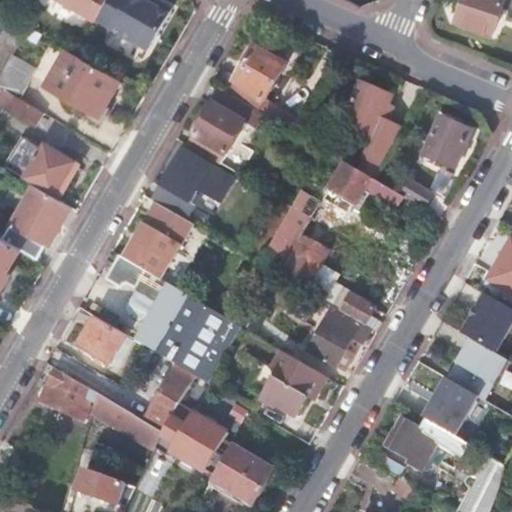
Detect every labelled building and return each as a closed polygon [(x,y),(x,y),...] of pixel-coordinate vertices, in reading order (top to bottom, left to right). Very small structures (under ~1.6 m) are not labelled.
[(61,0),(96,20),(98,18),(108,0),(61,0)] [(108,0),(98,18),(149,48),(174,8),(162,1),(155,2),(150,0),(108,0)] [(492,31),(503,0),(463,0),(456,18),(492,31)] [(0,78),(4,71),(31,26),(1,8),(0,8),(0,26),(7,30),(0,41),(0,78)] [(256,47),(229,94),(267,116),(298,134),(304,123),(266,101),(286,66),(256,47)] [(121,79),(77,53),(69,49),(48,85),(92,110),(89,115),(101,123),(110,109),(105,106),(121,79)] [(4,71),(0,78),(0,85),(22,99),(29,86),(4,71)] [(384,129),(379,126),(386,112),(393,97),(362,84),(346,121),(361,127),(359,133),(374,139),(359,170),(373,178),(402,130),(387,123),(384,129)] [(0,103),(35,124),(42,111),(22,99),(0,85),(0,103)] [(267,116),(229,94),(222,90),(189,146),(222,165),(243,129),(255,136),(267,116)] [(473,131),(441,118),(426,156),(457,169),(473,131)] [(26,137),(8,166),(25,177),(43,147),(26,137)] [(43,147),(25,177),(55,195),(75,161),(46,143),(43,147)] [(157,202),(159,203),(187,220),(194,209),(189,206),(212,167),(185,151),(162,190),(163,190),(157,202)] [(336,166),(340,159),(327,151),(323,159),(336,166)] [(60,198),(81,164),(75,161),(55,195),(60,198)] [(294,207),(262,264),(269,268),(307,290),(317,273),(322,265),(345,225),(367,189),(374,179),(373,178),(359,170),(347,163),(323,204),(303,192),(294,207)] [(418,205),(401,195),(374,179),(367,189),(394,206),(396,202),(413,212),(418,205)] [(401,195),(418,205),(426,210),(435,195),(411,180),(401,195)] [(5,239),(21,248),(39,259),(70,205),(36,185),(5,239)] [(285,202),(252,258),(262,264),(294,207),(285,202)] [(194,224),(187,220),(159,203),(126,259),(162,280),(194,224)] [(21,248),(5,239),(0,235),(0,289),(0,290),(10,274),(7,272),(21,248)] [(511,242),(489,282),(511,295),(511,242)] [(347,274),(395,303),(409,278),(362,250),(347,274)] [(144,345),(180,366),(197,376),(205,381),(210,384),(242,327),(229,319),(162,280),(126,259),(121,256),(108,279),(122,288),(124,284),(127,283),(167,306),(144,345)] [(259,286),(269,268),(262,264),(251,282),(259,286)] [(336,274),(322,265),(317,273),(332,282),(336,274)] [(317,273),(307,290),(327,302),(334,307),(341,311),(351,293),(332,282),(317,273)] [(351,293),(341,311),(362,323),(364,324),(368,317),(374,307),(351,293)] [(321,329),(334,307),(327,302),(313,324),(321,329)] [(344,354),(362,323),(341,311),(334,307),(321,329),(309,351),(337,367),(337,366),(344,354)] [(471,329),(443,376),(477,395),(511,333),(511,327),(475,307),(464,325),(471,329)] [(108,309),(101,320),(115,328),(121,318),(108,309)] [(368,317),(364,324),(378,332),(382,325),(368,317)] [(115,328),(101,320),(97,318),(80,347),(111,365),(128,336),(115,328)] [(471,329),(464,325),(437,372),(443,376),(471,329)] [(317,395),(328,377),(283,351),(273,370),(275,379),(263,400),(277,408),(279,405),(297,416),(311,391),(317,395)] [(353,360),(344,354),(337,366),(345,371),(353,360)] [(164,431),(172,417),(179,405),(197,376),(180,366),(168,385),(167,384),(145,421),(164,431)] [(95,403),(98,393),(57,369),(43,401),(84,419),(92,401),(95,403)] [(188,410),(205,381),(197,376),(179,405),(188,410)] [(92,411),(156,448),(156,447),(164,431),(145,421),(98,393),(95,403),(92,411)] [(187,426),(172,417),(164,431),(156,447),(170,455),(173,451),(206,471),(208,469),(216,475),(228,456),(219,451),(231,430),(207,415),(204,419),(194,413),(187,426)] [(511,418),(497,443),(511,452),(511,418)] [(470,461),(476,450),(428,422),(423,429),(404,419),(396,433),(402,437),(393,451),(414,463),(412,467),(427,475),(437,459),(440,461),(446,452),(452,456),(455,452),(470,461)] [(228,456),(216,475),(209,486),(251,509),(275,467),(234,445),(228,456)] [(505,467),(489,457),(477,478),(476,478),(474,478),(472,478),(471,479),(470,481),(469,482),(468,484),(468,486),(468,487),(469,489),(470,490),(471,491),(460,511),(490,511),(498,493),(505,467)] [(78,491),(127,508),(136,489),(85,472),(78,491)] [(409,498),(415,488),(400,480),(395,489),(409,498)]
